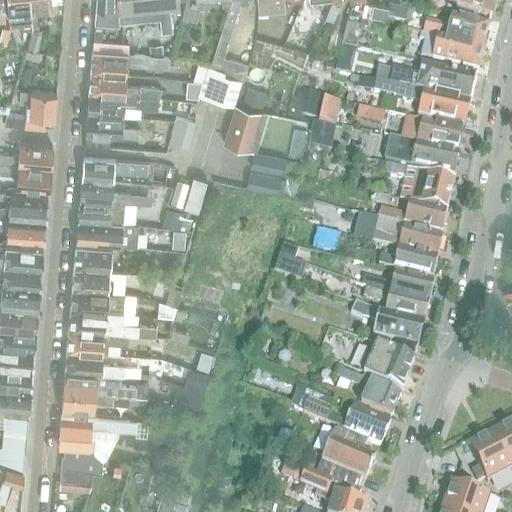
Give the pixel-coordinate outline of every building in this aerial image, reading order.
[(31,29),(32,29),(32,27),(29,0),(6,0),(9,22),(31,29)] [(29,0),(32,27),(39,26),(38,13),(53,11),(51,0),(29,0)] [(119,25),(117,7),(116,0),(96,0),(94,23),(119,25)] [(116,0),(117,7),(130,6),(132,21),(139,20),(137,0),(116,0)] [(137,0),(139,20),(160,19),(157,0),(137,0)] [(161,32),(172,31),(169,2),(179,1),(178,0),(157,0),(160,19),(161,32)] [(186,0),(182,17),(196,21),(201,0),(221,0),(222,5),(229,4),(230,0),(186,0)] [(230,0),(229,4),(221,32),(229,34),(239,0),(230,0)] [(257,0),(259,12),(272,11),(271,0),(257,0)] [(271,0),(272,11),(284,10),(284,0),(288,0),(271,0)] [(490,17),(495,0),(455,0),(454,6),(457,7),(455,11),(465,14),(466,10),(490,17)] [(356,49),(362,21),(347,17),(340,46),(356,49)] [(426,24),(423,35),(483,49),(488,26),(451,17),(449,29),(426,24)] [(0,41),(6,43),(11,27),(5,25),(2,24),(2,25),(0,33),(0,41)] [(32,29),(31,29),(27,48),(37,51),(42,32),(32,29)] [(483,49),(423,35),(421,35),(420,41),(436,44),(432,61),(478,72),(483,49)] [(168,67),(168,57),(92,50),(90,71),(126,75),(127,64),(168,67)] [(389,86),(470,104),(476,78),(421,66),(419,77),(392,71),(389,86)] [(233,106),(241,79),(207,69),(199,96),(233,106)] [(139,87),(125,86),(126,75),(90,71),(88,92),(143,97),(158,99),(161,89),(140,85),(139,87)] [(389,86),(375,83),(359,79),(353,106),(369,110),(373,93),(396,98),(396,99),(420,104),(417,119),(465,129),(470,104),(389,86)] [(54,117),(57,92),(20,89),(19,101),(25,102),(23,126),(45,128),(46,116),(54,117)] [(158,108),(158,99),(143,97),(88,92),(87,112),(123,115),(124,105),(158,108)] [(334,126),(339,103),(324,100),(318,123),(334,126)] [(248,148),(259,112),(236,106),(225,142),(248,148)] [(122,126),(123,115),(87,112),(85,133),(138,137),(139,127),(122,126)] [(176,115),(167,146),(189,144),(195,121),(176,115)] [(401,140),(416,143),(458,153),(463,132),(406,118),(401,140)] [(0,162),(51,166),(53,144),(18,141),(17,154),(0,153),(0,162)] [(410,167),(453,177),(458,153),(416,143),(413,156),(400,153),(397,164),(410,167)] [(282,171),(285,156),(255,150),(252,165),(282,171)] [(81,178),(113,181),(114,171),(146,174),(148,162),(83,156),(81,178)] [(51,166),(0,162),(0,172),(16,174),(15,187),(49,190),(51,166)] [(278,190),(281,175),(251,169),(248,184),(278,190)] [(400,201),(409,203),(446,212),(454,181),(407,170),(400,201)] [(294,196),(298,177),(287,174),(282,194),(294,196)] [(111,202),(128,203),(149,205),(150,195),(116,192),(116,197),(112,197),(113,181),(81,178),(79,199),(111,202)] [(0,215),(46,220),(48,198),(9,194),(8,206),(0,205),(0,215)] [(388,205),(390,198),(372,194),(370,201),(388,205)] [(292,208),(312,213),(315,203),(294,197),(292,208)] [(126,225),(128,203),(111,202),(79,199),(77,221),(126,225)] [(441,235),(446,212),(409,203),(406,216),(381,210),(378,219),(441,235)] [(44,242),(46,220),(0,215),(0,224),(6,225),(5,238),(44,242)] [(75,241),(141,246),(142,226),(126,225),(77,221),(75,241)] [(398,250),(437,260),(443,239),(403,229),(401,238),(375,232),(372,243),(398,250)] [(73,267),(109,270),(111,252),(115,253),(115,248),(75,245),(73,267)] [(278,257),(294,263),(298,250),(281,246),(278,257)] [(0,266),(42,270),(43,250),(4,247),(4,257),(0,256),(0,266)] [(432,280),(437,260),(398,250),(395,261),(381,258),(378,267),(432,280)] [(305,266),(294,263),(278,257),(274,272),(300,282),(305,266)] [(40,289),(42,270),(0,266),(0,276),(2,276),(1,286),(2,286),(40,289)] [(71,288),(111,292),(112,288),(108,287),(109,270),(73,267),(71,288)] [(366,289),(429,305),(434,284),(395,274),(392,286),(364,278),(362,288),(366,289)] [(511,284),(502,290),(511,307),(511,284)] [(0,301),(0,308),(0,309),(0,307),(38,310),(40,289),(2,286),(1,301),(0,301)] [(71,288),(70,309),(106,312),(122,313),(123,293),(111,292),(71,288)] [(424,325),(429,305),(366,289),(363,298),(387,304),(384,315),(424,325)] [(350,315),(362,320),(367,309),(356,303),(350,315)] [(0,326),(36,330),(38,310),(0,307),(0,309),(0,308),(0,326)] [(70,309),(68,329),(104,333),(129,335),(128,335),(138,336),(138,326),(122,324),(123,313),(122,313),(106,312),(70,309)] [(367,309),(362,320),(376,324),(372,338),(397,344),(395,352),(394,352),(414,360),(424,325),(384,315),(384,316),(378,314),(367,309)] [(0,346),(35,350),(36,330),(0,326),(0,346)] [(68,329),(66,350),(102,353),(119,354),(120,344),(128,345),(128,335),(129,335),(104,333),(68,329)] [(367,350),(358,373),(363,376),(372,379),(402,392),(414,360),(394,352),(375,345),(373,352),(367,350)] [(0,366),(33,369),(35,350),(0,346),(0,366)] [(66,350),(64,370),(122,375),(124,375),(125,366),(101,364),(102,353),(66,350)] [(0,386),(31,389),(33,369),(0,366),(0,386)] [(64,371),(63,391),(129,396),(135,397),(136,387),(121,385),(122,375),(64,370),(64,371)] [(372,380),(363,376),(362,380),(338,370),(335,377),(361,388),(364,387),(368,388),(360,406),(391,419),(400,396),(371,383),(372,380)] [(0,409),(29,413),(31,389),(0,386),(0,409)] [(63,391),(61,411),(94,414),(95,403),(128,406),(129,396),(63,391)] [(346,423),(328,415),(330,410),(308,401),(302,413),(336,427),(366,440),(380,446),(390,424),(352,408),(346,423)] [(3,414),(3,426),(28,428),(28,417),(3,414)] [(61,415),(58,447),(64,447),(63,455),(71,455),(94,460),(102,461),(94,450),(95,436),(90,433),(91,428),(136,432),(137,421),(61,415)] [(511,421),(491,433),(511,470),(511,469),(511,421)] [(3,426),(2,436),(27,438),(28,428),(3,426)] [(361,492),(365,481),(375,458),(361,452),(366,440),(336,427),(315,476),(332,483),(361,492)] [(486,483),(511,470),(491,433),(467,446),(478,468),(484,479),(486,483)] [(2,436),(1,447),(26,449),(27,438),(2,436)] [(1,447),(0,447),(0,462),(24,470),(26,449),(1,447)] [(61,455),(60,467),(69,468),(93,472),(93,470),(102,471),(102,461),(94,460),(71,455),(63,455),(61,455)] [(60,467),(59,479),(68,480),(91,484),(93,472),(69,468),(60,467)] [(477,483),(484,479),(478,468),(471,472),(477,483)] [(22,486),(23,478),(24,474),(7,469),(3,481),(22,486)] [(326,497),(326,498),(332,483),(315,476),(304,472),(298,486),(316,493),(314,498),(324,502),(326,497)] [(358,501),(361,492),(332,483),(326,498),(326,497),(324,502),(331,504),(328,511),(364,511),(367,504),(358,501)] [(450,511),(484,511),(490,496),(450,483),(441,509),(450,511)] [(164,485),(156,511),(170,511),(177,488),(164,485)] [(177,488),(170,511),(183,511),(189,492),(177,488)]
